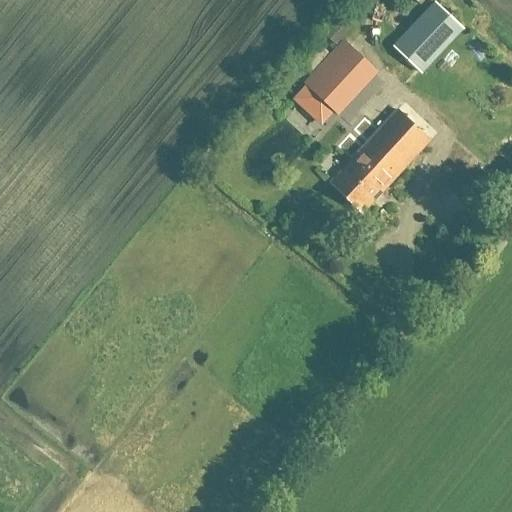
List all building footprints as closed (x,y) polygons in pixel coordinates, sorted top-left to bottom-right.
[(435,3),(394,46),(422,74),(464,30),(435,3)] [(340,43),(357,23),(347,15),(330,35),(340,43)] [(312,72),(329,53),(316,40),(298,59),(312,72)] [(320,128),(330,117),(314,102),(357,55),(344,43),(305,86),(291,101),(320,128)] [(355,72),(328,98),(342,113),(370,87),(355,72)] [(398,110),(365,146),(331,183),(363,213),(397,176),(431,140),(398,110)] [(334,176),(349,158),(341,152),(326,170),(334,176)]
